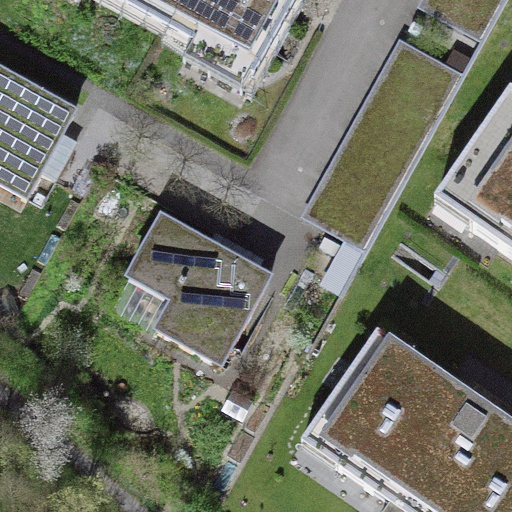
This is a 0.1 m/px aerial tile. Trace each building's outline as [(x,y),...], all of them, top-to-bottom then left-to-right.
[(109,0),(219,61),(224,52),(257,70),(296,0),(109,0)] [(482,0),(462,36),(479,46),(504,0),(482,0)] [(462,78),(444,68),(346,246),(363,255),(462,78)] [(58,145),(73,117),(0,76),(0,189),(26,204),(41,175),(56,183),(72,154),(58,145)] [(511,98),(510,97),(434,206),(511,260),(511,98)] [(172,306),(156,335),(220,370),(268,283),(161,223),(128,282),(172,306)] [(397,511),(511,511),(511,429),(377,336),(301,446),(397,511)]
